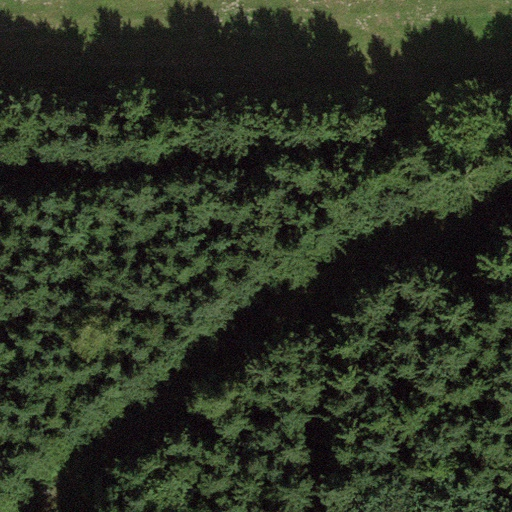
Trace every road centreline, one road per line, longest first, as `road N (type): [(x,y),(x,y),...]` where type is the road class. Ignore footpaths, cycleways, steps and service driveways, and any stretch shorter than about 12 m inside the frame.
road 1 (track): [(21,511),(227,324),(378,245),(511,213)]
road 2 (track): [(511,100),(88,192),(0,179)]
